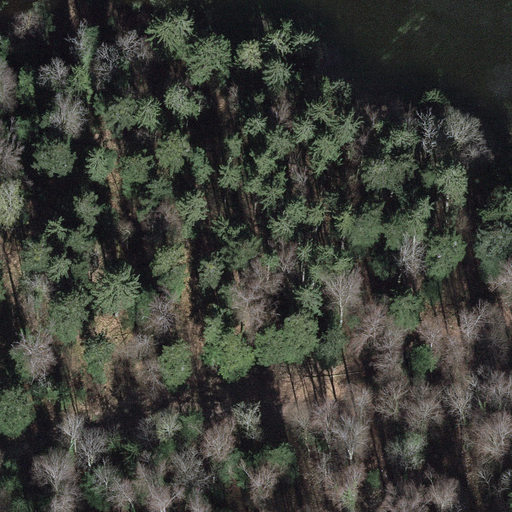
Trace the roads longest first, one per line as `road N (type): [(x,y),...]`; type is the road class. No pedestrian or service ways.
road 1 (track): [(0,455),(258,408),(398,406),(511,390)]
road 2 (track): [(258,408),(381,357),(511,321)]
